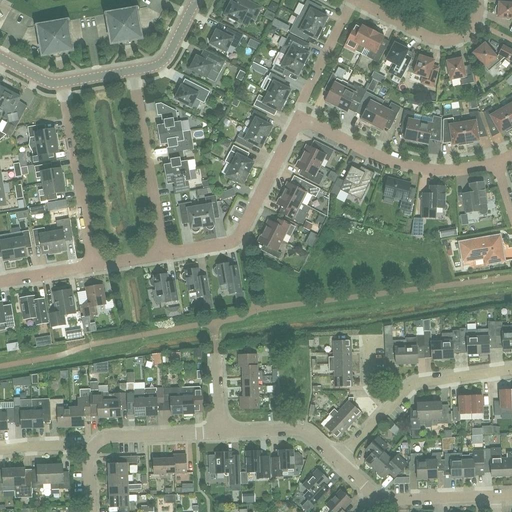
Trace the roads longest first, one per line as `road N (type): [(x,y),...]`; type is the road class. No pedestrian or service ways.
road 1 (residential): [(296,116),(393,162),(460,170),(498,161)]
road 2 (residential): [(164,256),(243,234),(296,116)]
road 3 (residential): [(164,256),(132,70)]
road 4 (residential): [(94,267),(63,83)]
road 5 (residential): [(477,0),(475,22),(452,40),(355,0)]
road 6 (residential): [(221,433),(102,437),(91,445)]
road 7 (residential): [(390,408),(422,380),(511,369)]
road 8 (residential): [(340,465),(302,431),(221,433)]
road 9 (residential): [(296,116),(353,0)]
